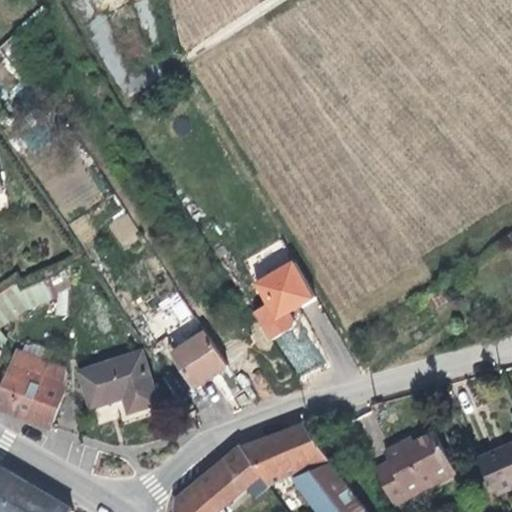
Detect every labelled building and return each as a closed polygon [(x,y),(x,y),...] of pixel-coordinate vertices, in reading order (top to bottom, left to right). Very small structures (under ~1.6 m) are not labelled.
[(107,226),(122,246),(140,233),(124,212),(107,226)] [(261,308),(270,323),(281,316),(286,313),(308,300),(287,264),(275,273),(273,269),(268,268),(260,273),(258,283),(248,288),(261,308)] [(24,283),(4,292),(8,304),(28,296),(24,283)] [(0,313),(10,309),(8,304),(4,292),(0,285),(0,284),(0,313)] [(286,324),(281,316),(270,323),(261,308),(248,316),(265,344),(285,331),(286,324)] [(169,357),(191,392),(214,376),(223,371),(200,336),(169,357)] [(55,389),(56,368),(7,349),(0,367),(0,406),(42,423),(55,389)] [(149,403),(134,354),(76,370),(84,404),(102,399),(118,395),(122,410),(149,403)] [(247,408),(239,395),(229,403),(235,412),(247,408)] [(267,434),(235,447),(250,475),(258,485),(281,467),(310,447),(293,423),(267,434)] [(373,448),(380,460),(367,467),(384,500),(446,466),(426,429),(406,440),(396,445),(392,438),(373,448)] [(511,475),(511,432),(490,442),(470,450),(489,486),(511,475)] [(168,505),(173,511),(204,511),(250,475),(235,447),(199,474),(171,495),(168,505)] [(281,467),(313,511),(356,511),(310,447),(281,467)] [(58,511),(64,505),(0,467),(0,511),(58,511)]
